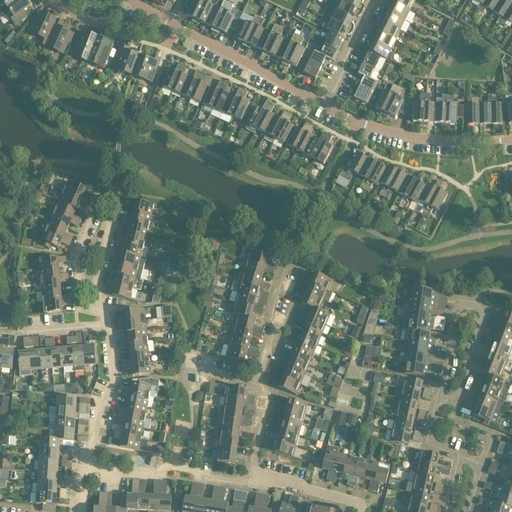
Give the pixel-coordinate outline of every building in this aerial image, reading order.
[(5,5),(7,9),(20,0),(0,0),(0,5),(1,8),(5,5)] [(24,0),(20,0),(7,9),(10,13),(7,16),(15,26),(27,17),(23,12),(31,6),(28,1),(26,2),(24,0)] [(191,22),(195,24),(206,0),(200,0),(200,1),(196,0),(187,0),(183,8),(189,10),(186,16),(193,19),(191,22)] [(200,23),(206,25),(214,8),(209,6),(211,0),(206,0),(195,24),(199,25),(200,23)] [(360,0),(341,0),(340,2),(362,13),(364,9),(363,6),(361,5),(363,1),(360,0)] [(388,0),(388,1),(410,12),(415,2),(410,0),(388,0)] [(480,11),(487,0),(473,0),(480,4),(477,9),(480,11)] [(493,12),(501,0),(487,0),(480,11),(483,13),(486,8),(493,12)] [(500,24),(511,5),(511,0),(501,0),(493,12),(500,17),(497,22),(500,24)] [(214,8),(206,25),(212,28),(211,31),(215,33),(228,4),(224,1),(220,11),(214,8)] [(405,22),(410,12),(388,1),(386,5),(387,8),(389,9),(387,13),(405,22)] [(340,2),(336,12),(354,20),(356,17),(357,17),(360,16),(362,13),(340,2)] [(229,29),(234,32),(240,20),(229,15),(233,6),(228,4),(215,33),(218,35),(220,32),(226,35),(229,29)] [(511,5),(500,24),(503,26),(506,21),(511,24),(511,5)] [(331,21),(353,32),(354,28),(353,25),(352,24),(354,20),(336,12),(331,21)] [(380,17),(378,21),(400,32),(405,22),(387,13),(385,17),(383,16),(380,17)] [(40,43),(45,45),(56,22),(41,15),(32,33),(43,38),(40,43)] [(251,25),(240,20),(234,32),(240,34),(237,40),(243,43),(242,46),(246,48),(260,18),(255,16),(251,25)] [(251,47),(257,49),(265,32),(260,30),(264,20),(260,18),(246,48),(249,49),(251,47)] [(326,31),(331,34),(331,33),(344,40),(346,36),(348,37),(351,36),(353,32),(331,21),(326,31)] [(400,32),(378,21),(377,24),(378,28),(379,28),(377,32),(395,41),(400,32)] [(61,24),(56,22),(45,45),(61,52),(69,34),(59,29),(61,24)] [(265,57),(279,27),(275,25),(270,35),(265,32),(257,49),(263,52),(262,55),(265,57)] [(270,56),(276,59),(285,41),(279,39),(284,30),(279,27),(265,57),(269,59),(270,56)] [(451,32),(445,30),(443,35),(448,38),(451,32)] [(73,57),(88,63),(96,41),(88,38),(90,35),(82,32),(76,46),(71,44),(65,58),(71,60),(73,57)] [(395,41),(377,32),(375,36),(374,35),(371,36),(369,40),(391,51),(395,41)] [(7,44),(14,37),(9,33),(2,40),(7,44)] [(331,34),(325,47),(338,53),(344,40),(331,33),(331,34)] [(281,64),(285,66),(299,37),(294,34),(290,44),(285,41),(276,59),(283,61),(281,64)] [(303,39),(299,37),(285,66),(289,68),(290,65),(296,68),(304,51),(299,48),(303,39)] [(386,61),(391,51),(369,40),(367,44),(368,47),(370,48),(368,51),(381,58),(386,61)] [(104,44),(96,41),(88,63),(104,69),(113,44),(105,41),(104,44)] [(313,52),(309,60),(322,66),(326,59),(333,63),(338,53),(325,47),(320,56),(313,52)] [(132,76),(139,57),(123,51),(119,62),(114,61),(111,69),(132,76)] [(374,71),(381,58),(368,51),(361,65),(374,71)] [(139,57),(132,76),(153,83),(155,75),(150,73),(154,62),(139,57)] [(315,80),(322,66),(309,60),(302,73),(315,80)] [(434,66),(429,63),(423,74),(429,76),(434,66)] [(171,92),(183,65),(179,64),(175,73),(165,69),(163,75),(161,80),(156,91),(160,93),(162,88),(171,92)] [(171,92),(181,96),(188,78),(183,76),(187,67),(183,65),(171,92)] [(364,78),(360,85),(374,92),(378,84),(370,80),(374,71),(361,65),(356,74),(364,78)] [(181,96),(190,100),(202,73),(197,72),(193,81),(188,78),(181,96)] [(206,75),(202,73),(190,100),(200,104),(208,87),(202,84),(206,75)] [(213,109),(224,83),(220,81),(216,90),(210,88),(203,105),(213,109)] [(222,113),(230,96),(225,94),(228,85),(224,83),(213,109),(222,113)] [(374,92),(360,85),(354,99),(367,105),(374,92)] [(384,117),(398,87),(393,85),(389,94),(383,92),(375,109),(381,112),(380,115),(384,117)] [(398,113),(405,116),(408,104),(398,99),(402,89),(398,87),(384,117),(387,118),(389,115),(395,119),(398,113)] [(222,113),(231,117),(243,91),(239,89),(235,98),(230,96),(222,113)] [(243,91),(231,117),(241,122),(249,104),(243,102),(247,93),(243,91)] [(419,127),(423,127),(425,94),(420,94),(420,104),(408,104),(405,116),(413,116),(413,123),(420,123),(419,127)] [(428,124),(434,124),(435,105),(430,105),(430,95),(425,94),(423,127),(428,127),(428,124)] [(441,128),(445,128),(447,96),(442,95),(441,105),(435,105),(434,124),(441,125),(441,128)] [(447,96),(445,128),(449,128),(449,125),(456,125),(457,119),(463,119),(464,107),(451,106),(452,96),(447,96)] [(480,125),(480,105),(471,105),(471,99),(467,99),(467,125),(480,125)] [(488,105),(480,105),(480,125),(492,125),(491,99),(488,99),(488,105)] [(495,99),(491,99),(492,125),(504,125),(504,104),(495,104),(495,99)] [(255,133),(257,130),(270,104),(266,102),(261,111),(256,108),(245,128),(255,133)] [(274,106),(270,104),(257,130),(266,135),(275,118),(270,115),(274,106)] [(275,139),(288,114),(284,112),(279,120),(275,118),(266,135),(263,139),(272,144),(275,139)] [(288,114),(275,139),(284,144),(293,127),(288,125),(292,116),(288,114)] [(296,151),(310,125),(306,123),(301,132),(296,129),(287,146),(296,151)] [(296,151),(305,156),(314,139),(309,136),(314,127),(310,125),(296,151)] [(305,156),(314,160),(328,135),(324,133),(319,141),(314,139),(305,156)] [(328,135),(314,160),(324,165),(333,148),(327,146),(332,137),(328,135)] [(359,177),(368,160),(362,157),(364,154),(360,152),(354,162),(349,159),(348,161),(339,177),(349,183),(354,174),(359,177)] [(359,188),(364,191),(379,162),(376,160),(374,163),(368,160),(359,177),(364,179),(359,188)] [(378,187),(389,167),(388,167),(387,170),(381,167),(383,164),(379,162),(364,191),(368,193),(373,184),(378,187)] [(380,196),(384,198),(400,170),(396,168),(394,171),(389,167),(378,187),(380,184),(384,187),(380,196)] [(398,194),(407,178),(402,174),(403,172),(400,170),(384,198),(388,201),(393,192),(398,194)] [(399,206),(403,209),(418,180),(415,178),(413,181),(407,178),(398,194),(403,197),(399,206)] [(417,205),(428,185),(426,188),(421,185),(422,182),(418,180),(403,209),(407,211),(412,202),(417,205)] [(68,182),(63,192),(88,203),(90,199),(82,195),(85,190),(68,182)] [(414,211),(424,216),(439,188),(435,186),(434,188),(428,185),(417,205),(414,211)] [(439,188),(424,216),(428,218),(433,210),(443,215),(447,209),(441,206),(447,196),(441,192),(443,189),(439,188)] [(88,203),(63,192),(59,202),(76,210),(78,204),(86,208),(88,203)] [(133,212),(151,216),(154,206),(124,198),(122,203),(134,206),(133,212)] [(59,202),(54,212),(79,223),(81,219),(73,215),(76,210),(59,202)] [(79,223),(54,212),(50,222),(67,230),(69,224),(77,227),(79,223)] [(148,227),(151,216),(133,212),(131,218),(123,216),(122,220),(148,227)] [(129,227),(127,233),(146,237),(148,227),(122,220),(121,225),(129,227)] [(50,222),(45,232),(70,243),(72,238),(64,235),(67,230),(50,222)] [(70,243),(45,232),(39,245),(44,248),(49,250),(51,246),(58,250),(61,244),(68,247),(70,243)] [(118,237),(117,241),(143,248),(146,237),(127,233),(126,239),(118,237)] [(124,248),(122,254),(140,258),(143,248),(117,241),(115,246),(124,248)] [(249,251),(246,262),(265,267),(268,256),(249,251)] [(113,258),(111,262),(138,269),(143,270),(145,260),(140,259),(140,258),(122,254),(121,260),(113,258)] [(40,271),(58,269),(58,263),(66,262),(66,257),(39,260),(40,271)] [(138,269),(111,262),(110,267),(118,269),(117,275),(135,279),(140,281),(143,270),(138,269)] [(246,262),(243,272),(262,277),(263,271),(265,267),(246,262)] [(58,269),(40,271),(41,282),(68,279),(67,274),(59,275),(58,269)] [(262,277),(243,272),(240,283),(259,288),(262,277)] [(310,284),(327,291),(331,281),(314,274),(312,279),(302,276),(300,280),(310,284)] [(106,283),(132,290),(139,291),(142,281),(140,281),(135,279),(117,275),(115,280),(107,278),(106,283)] [(68,279),(41,282),(42,292),(60,291),(60,285),(72,284),(71,279),(68,279)] [(130,301),(132,290),(106,283),(105,288),(113,290),(111,296),(130,301)] [(240,283),(237,293),(256,298),(259,288),(240,283)] [(327,291),(310,284),(307,290),(298,286),(296,290),(323,301),(327,291)] [(410,288),(408,299),(446,304),(446,298),(431,296),(431,291),(410,288)] [(323,301),(296,290),(294,294),(304,298),(301,304),(312,309),(319,311),(323,301)] [(60,291),(42,292),(42,303),(73,300),(73,296),(61,297),(60,291)] [(237,293),(235,303),(253,308),(256,298),(237,293)] [(214,307),(215,297),(207,296),(205,306),(214,307)] [(446,304),(408,299),(412,300),(410,310),(428,313),(429,308),(445,310),(446,304)] [(73,300),(42,303),(43,314),(62,313),(62,306),(74,305),(73,300)] [(250,319),(252,313),(253,308),(235,303),(232,314),(237,316),(237,315),(250,319)] [(364,325),(369,308),(363,306),(357,323),(364,325)] [(161,319),(169,318),(168,307),(159,308),(161,319)] [(312,309),(310,314),(300,310),(299,315),(325,326),(331,328),(335,318),(319,311),(312,309)] [(117,324),(145,321),(143,310),(125,311),(125,318),(117,319),(117,324)] [(410,310),(409,321),(444,326),(445,318),(436,317),(436,318),(427,317),(428,313),(410,310)] [(501,323),(511,327),(511,315),(505,313),(501,323)] [(256,320),(250,319),(237,315),(237,316),(234,326),(253,331),(256,320)] [(325,326),(299,315),(297,319),(306,323),(304,328),(321,336),(325,326)] [(127,333),(146,331),(145,321),(117,324),(118,328),(126,327),(127,333)] [(425,334),(426,329),(443,332),(444,326),(409,321),(407,332),(411,332),(425,334)] [(511,327),(501,323),(497,333),(511,338),(511,327)] [(365,335),(375,336),(376,325),(366,324),(365,335)] [(358,339),(363,328),(357,325),(352,336),(358,339)] [(234,326),(232,336),(250,341),(253,331),(234,326)] [(321,336),(304,328),(299,338),(317,346),(321,336)] [(120,345),(147,342),(146,331),(127,333),(128,339),(119,340),(120,345)] [(404,342),(409,343),(436,347),(443,348),(445,340),(437,339),(437,340),(428,339),(429,334),(425,334),(411,332),(407,332),(405,331),(404,342)] [(494,343),(511,350),(511,338),(497,333),(494,343)] [(232,336),(229,347),(247,352),(250,341),(232,336)] [(72,348),(73,367),(74,373),(84,372),(84,366),(82,347),(76,347),(76,337),(71,338),(72,348)] [(72,348),(71,338),(66,338),(67,348),(61,349),(63,368),(73,367),(72,348)] [(299,338),(295,348),(313,356),(317,346),(299,338)] [(63,368),(61,349),(55,349),(54,339),(49,340),(52,369),(63,368)] [(52,369),(49,340),(45,340),(46,350),(39,351),(41,370),(52,369)] [(129,355),(148,353),(147,342),(120,345),(120,350),(129,349),(129,355)] [(436,347),(409,343),(408,353),(426,356),(426,351),(436,353),(436,347)] [(511,350),(494,343),(490,353),(511,361),(511,350)] [(247,352),(229,347),(224,345),(221,356),(244,362),(247,352)] [(14,351),(7,350),(7,347),(3,346),(2,350),(0,369),(12,370),(14,351)] [(82,347),(84,366),(95,365),(94,346),(82,347)] [(366,347),(365,367),(373,367),(374,358),(380,358),(380,347),(366,347)] [(313,356),(295,348),(291,358),(308,366),(313,356)] [(41,370),(39,351),(33,351),(29,352),(30,371),(41,370)] [(30,371),(29,352),(24,352),(17,353),(19,368),(15,368),(15,373),(30,371)] [(122,366),(149,364),(148,353),(129,355),(130,361),(122,362),(122,366)] [(408,353),(406,364),(433,368),(434,362),(425,360),(426,356),(408,353)] [(511,361),(490,353),(486,363),(503,370),(503,371),(509,373),(511,364),(511,361)] [(280,359),(289,363),(291,358),(288,357),(282,354),(280,359)] [(291,358),(289,363),(287,368),(304,376),(308,366),(291,358)] [(482,374),(487,376),(499,380),(500,380),(503,371),(503,370),(486,363),(482,374)] [(149,364),(122,366),(123,371),(131,370),(132,377),(151,375),(149,364)] [(433,368),(406,364),(404,375),(422,378),(423,373),(432,374),(433,368)] [(287,368),(283,378),(300,385),(304,376),(287,368)] [(377,373),(375,381),(384,383),(387,375),(377,373)] [(332,396),(339,399),(345,379),(331,375),(327,385),(335,387),(332,396)] [(511,384),(500,380),(499,380),(487,376),(485,381),(476,378),(474,382),(484,386),(507,395),(511,384)] [(300,385),(283,378),(278,388),(296,396),(300,385)] [(404,378),(401,389),(423,394),(430,396),(431,391),(421,389),(422,383),(404,378)] [(214,393),(216,383),(209,382),(207,392),(214,393)] [(482,390),(480,396),(503,405),(507,395),(484,386),(474,382),(472,387),(482,390)] [(122,392),(149,397),(151,386),(132,383),(131,389),(123,388),(122,392)] [(76,384),(62,384),(63,394),(77,394),(76,384)] [(244,400),(254,401),(255,397),(245,395),(246,389),(227,386),(225,397),(244,400)] [(429,400),(430,396),(423,394),(401,389),(399,400),(417,404),(419,398),(429,400)] [(128,405),(147,408),(149,397),(122,392),(121,397),(129,399),(128,405)] [(8,396),(4,396),(4,407),(0,406),(0,426),(7,427),(8,396)] [(468,398),(466,402),(476,406),(499,415),(503,405),(480,396),(477,401),(468,398)] [(57,397),(56,408),(75,409),(76,398),(57,397)] [(224,408),(242,411),(243,405),(253,406),(254,401),(244,400),(225,397),(224,408)] [(277,403),(276,408),(304,416),(307,405),(288,400),(287,406),(277,403)] [(399,400),(397,410),(425,417),(426,412),(416,410),(417,404),(399,400)] [(476,406),(466,402),(465,407),(474,410),(472,416),(481,420),(480,424),(487,426),(489,423),(495,425),(499,415),(476,406)] [(22,413),(22,406),(11,405),(11,413),(22,413)] [(118,414),(145,419),(147,408),(128,405),(127,410),(119,409),(118,414)] [(89,410),(79,409),(75,409),(56,408),(50,408),(49,418),(75,420),(75,414),(89,415),(89,410)] [(222,419),(241,421),(242,411),(224,408),(222,419)] [(284,415),(283,421),(301,426),(304,416),(276,408),(275,412),(284,415)] [(424,421),(425,417),(397,410),(394,421),(413,425),(414,419),(424,421)] [(335,424),(345,426),(346,421),(354,423),(356,415),(338,411),(335,424)] [(124,426),(143,429),(145,419),(118,414),(117,418),(125,420),(124,426)] [(49,429),(55,430),(84,431),(84,427),(74,426),(75,420),(49,418),(49,429)] [(220,429),(239,432),(240,426),(250,427),(251,423),(244,422),(241,421),(222,419),(220,429)] [(318,419),(316,429),(328,432),(330,421),(318,419)] [(271,424),(270,429),(298,436),(301,426),(283,421),(281,427),(271,424)] [(394,421),(392,431),(420,438),(421,433),(411,431),(413,425),(394,421)] [(114,435),(140,440),(143,429),(124,426),(123,432),(114,430),(114,435)] [(219,440),(247,444),(248,440),(238,438),(239,432),(220,429),(219,440)] [(279,436),(277,442),(295,447),(298,436),(270,429),(269,433),(279,436)] [(84,436),(84,431),(55,430),(54,440),(59,441),(73,442),(74,436),(84,436)] [(420,438),(392,431),(389,442),(408,446),(409,440),(419,442),(420,438)] [(316,446),(322,448),(327,435),(321,433),(316,446)] [(146,441),(140,440),(114,435),(113,439),(121,441),(120,447),(144,452),(146,441)] [(39,450),(59,451),(71,452),(72,448),(59,447),(59,441),(54,440),(40,439),(39,450)] [(217,451),(236,453),(237,447),(247,449),(247,444),(219,440),(217,451)] [(295,447),(277,442),(275,448),(264,445),(262,449),(292,458),(295,447)] [(498,448),(511,452),(511,446),(500,442),(498,448)] [(326,481),(330,482),(337,454),(338,448),(327,445),(322,470),(328,471),(326,481)] [(511,452),(498,448),(496,454),(511,459),(510,463),(511,463),(511,452)] [(71,457),(71,452),(59,451),(39,450),(34,450),(34,461),(39,461),(58,462),(58,456),(71,457)] [(416,450),(413,461),(450,470),(451,464),(438,461),(439,456),(416,450)] [(236,453),(217,451),(216,462),(234,464),(236,453)] [(347,456),(337,454),(330,482),(335,483),(337,473),(343,475),(347,456)] [(347,486),(351,487),(358,459),(347,456),(343,475),(349,476),(347,486)] [(358,459),(351,487),(356,488),(358,478),(364,479),(369,457),(367,456),(366,461),(358,459)] [(369,457),(364,479),(375,482),(379,464),(371,462),(372,458),(369,457)] [(58,462),(39,461),(38,472),(57,473),(61,473),(61,469),(58,469),(58,462)] [(448,476),(450,470),(413,461),(411,472),(416,473),(434,477),(435,473),(448,476)] [(511,463),(510,463),(509,468),(492,462),(490,468),(498,471),(511,475),(511,463)] [(379,464),(375,482),(385,484),(387,477),(390,466),(379,464)] [(511,475),(498,471),(496,477),(505,480),(504,484),(511,486),(511,475)] [(57,473),(38,472),(37,483),(57,484),(57,478),(61,478),(61,473),(57,473)] [(416,473),(413,483),(441,490),(442,485),(433,483),(434,477),(416,473)] [(137,511),(139,481),(132,481),(132,495),(127,495),(126,511),(137,511)] [(137,511),(147,511),(149,496),(144,496),(145,481),(139,481),(137,511)] [(147,511),(158,511),(160,482),(154,482),(153,496),(149,496),(147,511)] [(160,482),(158,511),(170,511),(171,497),(166,497),(166,482),(160,482)] [(56,495),(57,484),(37,483),(36,493),(56,495)] [(193,511),(198,485),(192,483),(190,498),(184,497),(183,507),(178,506),(177,511),(193,511)] [(441,490),(413,483),(411,494),(429,498),(430,492),(440,495),(441,490)] [(511,486),(504,484),(502,488),(485,483),(483,489),(491,491),(511,498),(511,486)] [(193,511),(204,511),(206,501),(202,500),(204,486),(198,485),(193,511)] [(204,511),(215,511),(219,488),(213,487),(211,501),(206,501),(204,511)] [(226,511),(227,508),(228,508),(228,504),(223,503),(226,489),(219,488),(215,511),(226,511)] [(511,498),(491,491),(490,497),(499,500),(497,504),(497,505),(510,509),(511,509),(511,498)] [(55,506),(56,499),(56,495),(36,493),(36,505),(42,505),(55,506)] [(104,511),(105,494),(99,493),(98,508),(93,507),(93,511),(104,511)] [(104,511),(115,511),(116,509),(111,508),(112,494),(105,494),(104,511)] [(116,509),(115,511),(126,511),(127,495),(121,494),(120,509),(116,509)] [(259,511),(262,495),(256,494),(253,508),(248,508),(248,511),(259,511)] [(411,494),(408,504),(427,509),(429,498),(411,494)] [(262,495),(259,511),(270,511),(271,511),(266,511),(268,496),(262,495)] [(290,511),(294,497),(288,496),(285,505),(281,504),(279,511),(290,511)] [(301,511),(302,510),(298,509),(300,499),(294,497),(290,511),(301,511)] [(385,499),(384,507),(395,508),(395,500),(385,499)] [(497,505),(497,504),(480,499),(478,505),(491,509),(490,511),(509,511),(510,509),(497,505)] [(237,511),(239,502),(233,501),(231,509),(228,508),(227,508),(226,511),(237,511)] [(239,502),(237,511),(248,511),(244,511),(245,503),(239,502)]
